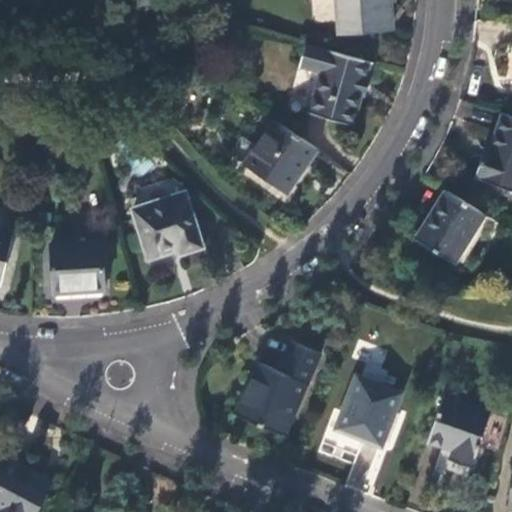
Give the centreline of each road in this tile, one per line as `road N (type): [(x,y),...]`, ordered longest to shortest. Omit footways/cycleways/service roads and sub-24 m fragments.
road 1 (residential): [(445,0),(437,59),(407,130),(366,184),(298,254),(143,355)]
road 2 (residential): [(139,397),(188,440),(370,511)]
